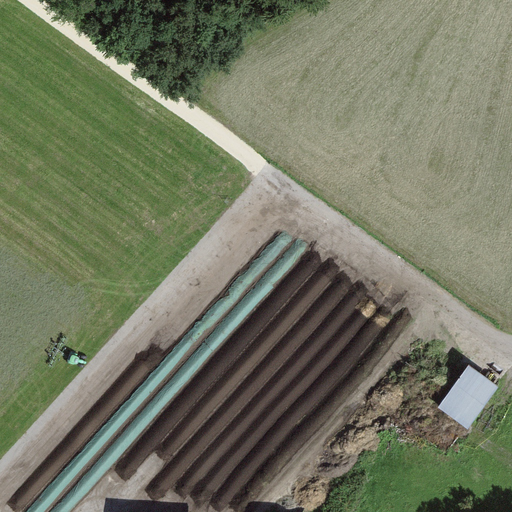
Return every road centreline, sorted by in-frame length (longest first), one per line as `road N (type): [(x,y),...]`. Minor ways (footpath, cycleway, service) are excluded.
road 1 (track): [(32,0),(511,356)]
road 2 (track): [(271,172),(0,473)]
